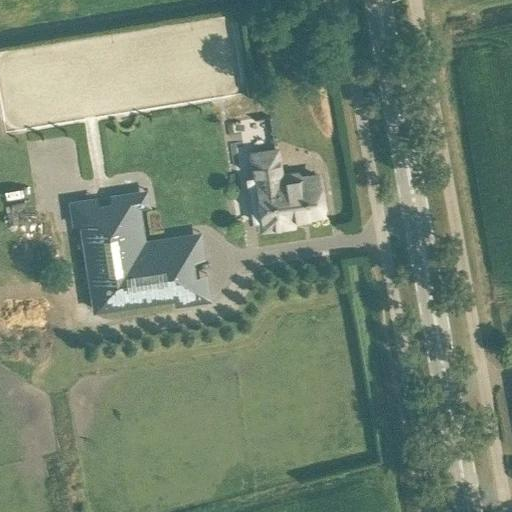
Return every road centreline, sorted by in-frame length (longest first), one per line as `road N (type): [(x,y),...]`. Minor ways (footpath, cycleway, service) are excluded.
road 1 (primary): [(470,511),(375,0)]
road 2 (unclassified): [(433,511),(339,0)]
road 3 (unclassified): [(511,505),(424,0)]
